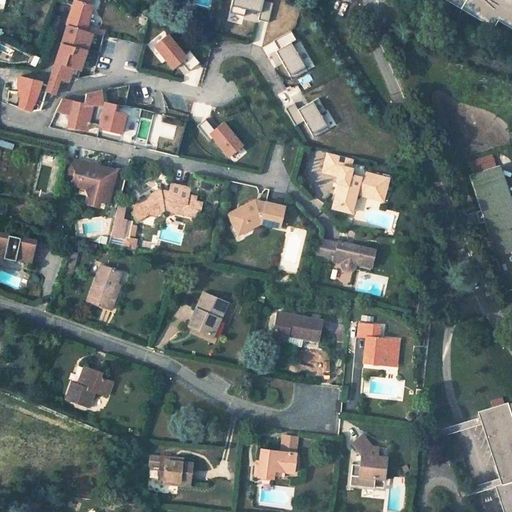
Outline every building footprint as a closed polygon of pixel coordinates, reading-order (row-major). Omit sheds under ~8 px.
[(38,110),(39,111),(45,91),(55,94),(59,80),(66,82),(72,68),(80,71),(92,33),(90,33),(86,31),(87,28),(83,27),(90,6),(87,5),(88,0),(64,0),(64,2),(72,5),(67,20),(66,25),(56,59),(47,85),(41,84),(41,82),(28,79),(18,77),(16,82),(18,96),(21,97),(18,108),(31,112),(38,110)] [(268,22),(272,2),(262,0),(231,0),(230,6),(229,12),(243,15),(245,9),(259,12),(257,19),(268,22)] [(497,16),(511,24),(511,0),(452,0),(492,24),(497,16)] [(172,68),(180,62),(187,71),(198,62),(189,50),(184,54),(167,34),(153,46),(172,68)] [(127,44),(123,65),(136,68),(141,44),(117,39),(114,57),(120,58),(123,43),(127,44)] [(292,78),(308,70),(292,41),(276,50),(292,78)] [(85,105),(61,99),(55,116),(69,120),(68,127),(86,131),(87,122),(103,126),(102,129),(120,133),(125,114),(114,112),(115,105),(102,102),(100,91),(97,92),(86,94),(85,105)] [(295,125),(303,120),(313,137),(328,128),(312,100),(298,108),(295,103),(285,108),(295,125)] [(208,141),(212,137),(227,156),(241,145),(222,122),(219,125),(210,114),(196,126),(208,141)] [(490,144),(466,151),(471,164),(494,156),(490,144)] [(338,187),(334,201),(349,205),(352,190),(357,191),(358,185),(375,189),(373,195),(382,197),(387,175),(365,170),(364,176),(353,173),(350,166),(349,166),(351,156),(327,150),(323,166),(339,169),(338,173),(337,180),(341,181),(339,187),(338,187)] [(77,174),(80,161),(65,157),(65,159),(62,170),(77,174)] [(72,176),(69,185),(86,189),(84,195),(84,198),(84,199),(86,201),(88,201),(90,201),(91,200),(92,198),(102,201),(110,203),(119,171),(80,161),(77,174),(62,170),(61,173),(72,176)] [(511,285),(511,202),(498,163),(467,174),(506,288),(511,285)] [(134,204),(133,213),(138,220),(148,214),(155,215),(164,210),(195,216),(197,211),(200,212),(202,202),(196,201),(197,196),(189,194),(191,187),(171,183),(169,192),(161,190),(161,188),(134,204)] [(375,189),(358,185),(357,191),(373,195),(375,189)] [(357,191),(352,190),(349,205),(334,201),(333,208),(352,212),(357,191)] [(102,201),(92,198),(90,206),(100,208),(102,201)] [(261,222),(279,227),(284,205),(266,201),(266,204),(256,202),(257,199),(256,199),(228,213),(235,226),(240,228),(248,223),(250,228),(261,222)] [(132,215),(127,206),(116,213),(111,238),(121,240),(126,219),(132,215)] [(238,234),(250,228),(248,223),(240,228),(235,226),(238,234)] [(0,233),(0,251),(7,253),(6,256),(15,258),(19,238),(0,233)] [(33,241),(19,238),(15,258),(28,261),(33,241)] [(353,266),(369,270),(373,251),(349,245),(349,248),(345,247),(343,244),(336,243),(336,244),(318,240),(314,256),(333,260),(332,262),(339,264),(339,266),(340,267),(340,269),(341,270),(343,271),(344,272),(346,272),(347,272),(349,272),(351,271),(352,270),(353,269),(353,267),(353,266)] [(74,249),(65,273),(70,276),(79,251),(74,249)] [(104,264),(89,300),(111,309),(116,296),(113,295),(118,283),(122,271),(104,264)] [(118,283),(113,295),(116,296),(122,284),(118,283)] [(188,326),(210,335),(217,317),(221,319),(228,302),(203,291),(188,326)] [(280,311),(275,338),(288,341),(289,337),(320,343),(325,322),(280,311)] [(221,319),(217,317),(210,335),(213,337),(221,319)] [(367,337),(365,362),(373,363),(374,359),(378,360),(378,364),(387,365),(389,354),(397,355),(399,339),(380,337),(381,325),(361,323),(359,336),(367,337)] [(389,354),(387,365),(396,366),(397,355),(389,354)] [(62,398),(85,406),(91,390),(103,395),(108,381),(95,376),(97,371),(81,365),(76,377),(79,378),(77,385),(74,384),(68,381),(62,398)] [(511,511),(511,409),(509,401),(483,409),(505,480),(499,482),(508,511),(511,511)] [(363,483),(373,484),(374,481),(374,476),(384,477),(386,457),(376,455),(377,446),(372,446),(362,433),(352,442),(361,454),(360,463),(352,462),(350,474),(363,475),(363,483)] [(297,436),(281,434),(280,445),(296,448),(297,436)] [(258,476),(272,478),(274,466),(278,463),(283,464),(285,468),(293,469),(295,454),(262,448),(260,461),(258,476)] [(177,484),(189,485),(191,463),(182,462),(173,461),(173,457),(164,456),(163,465),(159,465),(158,477),(178,479),(177,484)] [(406,464),(401,467),(404,473),(409,470),(406,464)]
